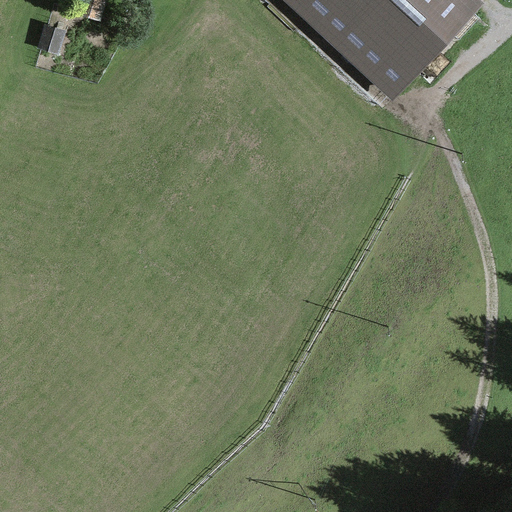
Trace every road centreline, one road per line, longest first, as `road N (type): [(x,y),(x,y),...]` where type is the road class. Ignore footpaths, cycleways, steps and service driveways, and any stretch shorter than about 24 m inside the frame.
road 1 (track): [(425,113),(478,221),(492,296),(486,371),(463,475)]
road 2 (track): [(425,113),(511,24)]
